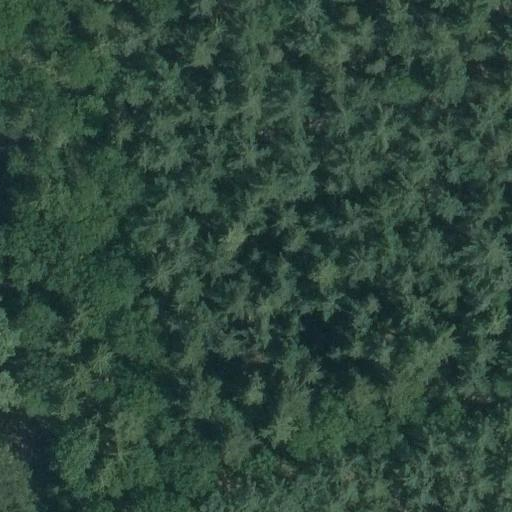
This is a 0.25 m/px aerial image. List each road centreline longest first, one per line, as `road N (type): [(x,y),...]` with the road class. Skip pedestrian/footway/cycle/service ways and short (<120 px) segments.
road 1 (track): [(0,496),(511,386)]
road 2 (track): [(165,511),(58,0)]
